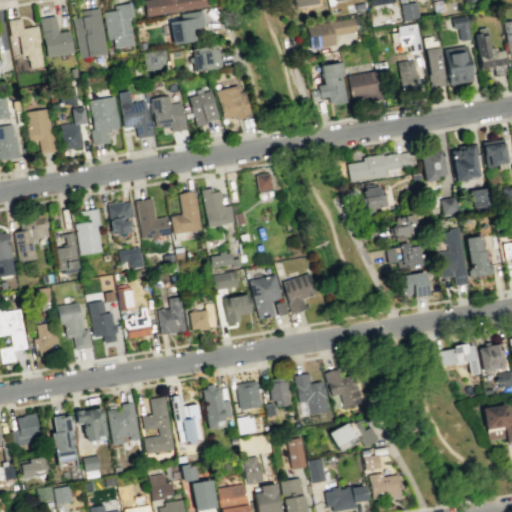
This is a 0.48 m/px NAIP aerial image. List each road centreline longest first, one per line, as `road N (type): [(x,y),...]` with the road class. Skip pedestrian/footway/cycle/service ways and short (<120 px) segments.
road 1 (residential): [(511,105),(0,191)]
road 2 (residential): [(511,306),(0,391)]
